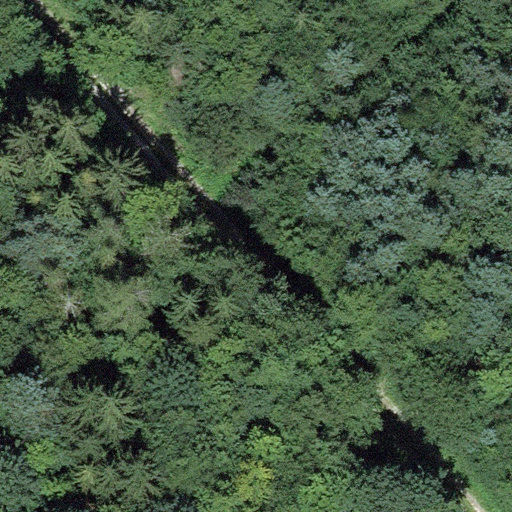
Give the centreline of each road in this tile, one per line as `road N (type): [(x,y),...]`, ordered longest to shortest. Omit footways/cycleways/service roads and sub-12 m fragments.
road 1 (track): [(12,0),(472,511)]
road 2 (unknown): [(219,227),(511,5)]
